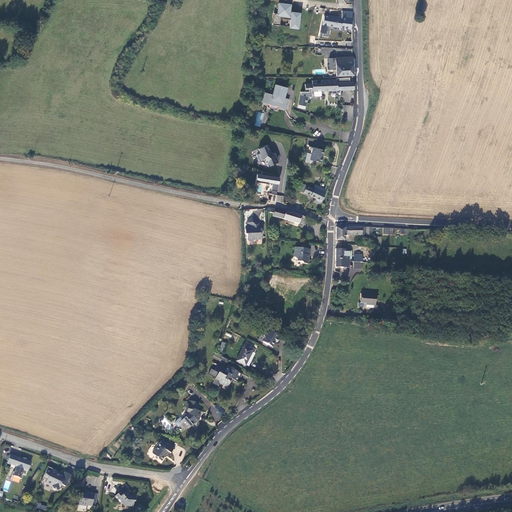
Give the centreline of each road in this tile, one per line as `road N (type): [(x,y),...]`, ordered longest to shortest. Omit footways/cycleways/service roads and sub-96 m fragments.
road 1 (unclassified): [(331,216),(0,159)]
road 2 (tertiary): [(184,480),(303,360),(324,304),(331,216)]
road 3 (tertiary): [(331,216),(359,120),(357,0)]
road 4 (unclassified): [(0,434),(85,462),(184,480)]
road 5 (unclassified): [(331,216),(511,226)]
